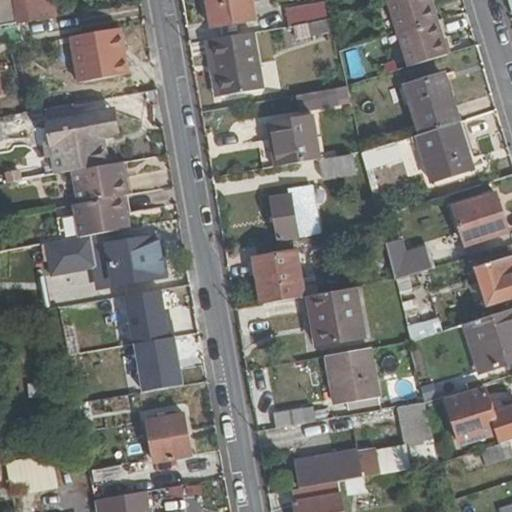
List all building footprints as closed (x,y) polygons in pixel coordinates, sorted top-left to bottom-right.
[(0,0),(0,23),(57,14),(54,0),(0,0)] [(252,0),(208,0),(212,27),(256,20),(252,0)] [(392,0),(412,67),(457,52),(452,33),(450,34),(444,36),(439,18),(434,0),(392,0)] [(439,18),(444,36),(450,34),(445,17),(439,18)] [(334,19),(333,18),(309,22),(312,34),(337,30),(334,19)] [(299,37),(312,34),(309,22),(297,24),(299,37)] [(264,88),(255,31),(214,38),(223,95),(264,88)] [(215,97),(223,95),(214,38),(205,39),(215,97)] [(53,53),(41,55),(44,70),(56,67),(53,53)] [(76,57),(57,61),(63,93),(83,89),(76,57)] [(453,123),(420,135),(435,181),(475,168),(459,121),(488,111),(475,73),(439,86),(453,123)] [(340,87),(318,91),(322,108),(343,105),(340,87)] [(47,106),(50,121),(77,115),(75,102),(47,106)] [(114,108),(108,109),(113,134),(119,133),(114,108)] [(88,200),(94,234),(144,225),(137,192),(142,191),(137,157),(108,162),(103,136),(113,134),(108,109),(50,121),(53,140),(46,142),(49,154),(55,153),(58,172),(89,166),(94,198),(88,200)] [(280,121),(287,166),(322,160),(325,177),(358,172),(355,154),(327,159),(319,114),(280,121)] [(270,122),(243,124),(244,142),(271,140),(270,122)] [(405,167),(407,177),(420,174),(413,142),(369,151),(374,173),(405,167)] [(315,233),(313,222),(298,225),(294,206),(310,203),(308,187),(292,190),(292,195),(274,199),(281,238),(315,233)] [(496,193),(456,209),(468,244),(509,230),(496,193)] [(313,222),(310,203),(294,206),(298,225),(313,222)] [(94,234),(50,242),(55,269),(99,260),(94,234)] [(158,234),(113,243),(121,283),(165,274),(158,234)] [(396,282),(411,341),(426,336),(412,276),(436,267),(429,247),(406,253),(403,238),(387,242),(396,280),(396,282)] [(256,259),(265,304),(307,296),(299,250),(256,259)] [(511,251),(476,264),(488,303),(511,295),(511,251)] [(166,288),(114,297),(119,324),(139,321),(146,363),(178,357),(166,288)] [(356,288),(315,295),(320,326),(317,327),(322,347),(364,338),(356,288)] [(511,307),(468,322),(484,370),(511,360),(511,307)] [(367,349),(330,355),(339,405),(376,398),(367,349)] [(133,373),(118,375),(120,387),(124,387),(124,390),(135,388),(133,373)] [(112,413),(138,407),(135,396),(109,402),(112,413)] [(469,454),(481,450),(487,466),(511,457),(511,445),(510,440),(506,442),(497,415),(491,396),(455,408),(469,454)] [(437,450),(425,401),(401,406),(409,455),(437,450)] [(276,412),(280,428),(320,420),(317,405),(276,412)] [(185,413),(148,420),(155,460),(192,454),(185,413)] [(511,430),(507,413),(497,415),(506,442),(510,440),(511,439),(511,430)] [(438,464),(440,463),(437,450),(409,455),(408,455),(410,468),(438,464)] [(299,468),(302,487),(320,483),(347,479),(349,495),(369,491),(367,476),(401,470),(398,451),(299,468)] [(15,495),(62,492),(60,457),(12,460),(15,495)] [(320,483),(302,487),(295,488),(298,501),(323,497),(320,483)] [(148,490),(97,499),(98,511),(112,511),(114,511),(143,511),(143,508),(150,507),(148,490)] [(323,497),(298,501),(299,511),(345,511),(342,493),(323,497)]
